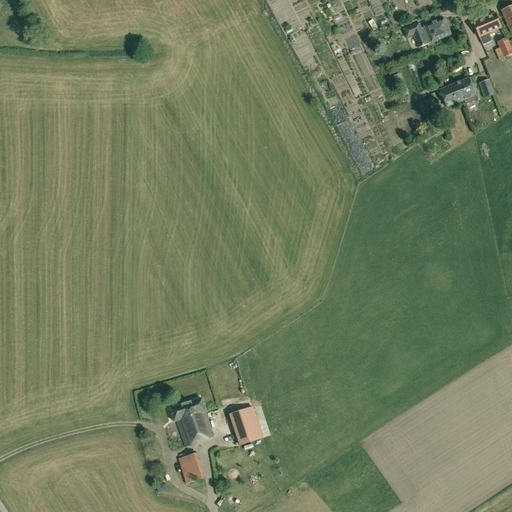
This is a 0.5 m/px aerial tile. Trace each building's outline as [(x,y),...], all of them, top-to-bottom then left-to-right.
[(511,34),(511,6),(502,11),(511,34)] [(342,27),(354,22),(351,15),(339,19),(342,27)] [(492,39),(489,33),(495,30),(495,32),(502,29),(496,15),(489,18),(489,17),(474,23),(480,37),(484,45),(491,42),(492,39)] [(414,35),(419,48),(451,35),(444,19),(426,27),(426,28),(422,29),(419,23),(404,30),(407,38),(414,35)] [(354,53),(365,47),(360,37),(349,42),(354,53)] [(498,43),(500,48),(495,50),(499,61),(505,59),(504,58),(511,54),(511,48),(507,39),(498,43)] [(423,77),(428,90),(438,86),(433,73),(423,77)] [(399,74),(393,76),(396,84),(402,81),(399,74)] [(462,102),(464,101),(466,105),(476,101),(474,97),(476,96),(469,79),(455,85),(462,102)] [(479,84),(484,99),(495,95),(489,80),(479,84)] [(447,108),(462,102),(455,85),(440,91),(447,108)] [(170,409),(175,422),(177,422),(186,448),(215,438),(206,412),(206,411),(202,398),(170,409)] [(253,408),(230,416),(241,446),(264,438),(253,408)] [(220,416),(223,430),(229,428),(225,414),(220,416)] [(179,460),(186,485),(206,479),(199,454),(179,460)] [(156,486),(158,494),(167,491),(164,483),(156,486)]
